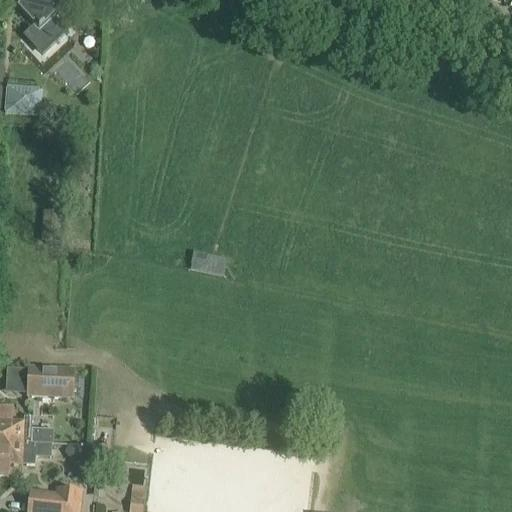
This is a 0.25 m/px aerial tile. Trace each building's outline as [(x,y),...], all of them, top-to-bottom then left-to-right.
[(22,0),(15,7),(35,27),(23,38),(23,39),(27,40),(43,57),(66,35),(68,35),(69,35),(55,20),(54,21),(52,19),(64,7),(59,2),(61,0),(22,0)] [(51,66),(73,43),(69,38),(46,62),(51,66)] [(75,44),(51,68),(78,94),(90,81),(83,74),(95,63),(75,44)] [(4,117),(4,118),(6,118),(39,121),(41,121),(41,120),(40,119),(42,96),(43,94),(41,94),(8,92),(8,91),(6,91),(4,117)] [(41,236),(40,245),(59,246),(61,209),(42,208),(41,236)] [(198,254),(196,271),(228,275),(230,258),(198,254)] [(72,401),(74,372),(28,370),(27,398),(72,401)] [(31,423),(10,422),(11,410),(0,409),(0,443),(35,445),(51,446),(52,433),(31,432),(31,423)] [(34,467),(35,445),(0,443),(0,476),(8,477),(9,466),(34,467)] [(79,511),(82,494),(57,491),(56,497),(31,494),(28,511),(79,511)] [(142,511),(144,504),(130,502),(129,511),(142,511)]
